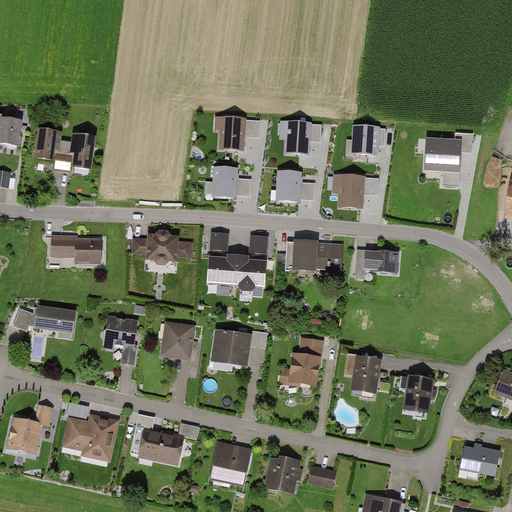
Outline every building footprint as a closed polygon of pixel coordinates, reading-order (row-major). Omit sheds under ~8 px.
[(247,120),(247,119),(222,117),(219,149),(244,151),(245,139),(247,120)] [(0,144),(19,147),(23,124),(0,120),(0,144)] [(258,140),(260,121),(247,120),(245,139),(258,140)] [(311,125),(311,123),(288,121),(286,153),(309,155),(310,143),(311,125)] [(321,144),(322,125),(311,125),(310,143),(321,144)] [(378,156),(380,127),(353,125),(352,155),(378,156)] [(62,135),(37,131),(33,164),(54,167),(53,170),(71,173),(71,169),(91,172),(96,139),(72,136),(71,145),(61,144),(62,135)] [(463,134),(462,153),(473,154),(474,135),(463,134)] [(463,140),(427,138),(425,171),(461,173),(462,153),(463,140)] [(238,180),(238,169),(214,168),(212,198),(236,200),(237,197),(238,180)] [(302,184),(302,174),(278,172),(276,202),(300,204),(301,201),(302,184)] [(0,188),(9,190),(11,175),(0,173),(0,188)] [(366,179),(366,177),(333,175),(332,194),(339,195),(338,209),(364,210),(365,196),(366,179)] [(378,197),(379,180),(366,179),(365,196),(378,197)] [(250,198),(251,181),(238,180),(237,197),(250,198)] [(314,202),(315,185),(302,184),(301,201),(314,202)] [(146,242),(133,240),(132,255),(145,256),(144,261),(151,262),(154,267),(163,267),(166,263),(177,264),(177,259),(192,260),(193,245),(179,244),(179,238),(168,237),(166,233),(157,232),(154,236),(146,236),(146,242)] [(229,233),(211,232),(210,248),(228,250),(229,233)] [(269,236),(251,235),(250,252),(268,253),(269,236)] [(78,238),(51,238),(51,259),(74,259),(74,266),(102,266),(102,241),(78,241),(78,238)] [(343,245),(287,242),(285,270),(342,273),(343,245)] [(367,250),(358,250),(355,279),(365,280),(367,250)] [(397,275),(399,253),(367,250),(366,272),(397,275)] [(266,260),(210,256),(208,283),(264,287),(266,260)] [(491,295),(462,295),(462,318),(490,318),(491,295)] [(39,332),(73,336),(76,315),(35,309),(34,318),(21,312),(14,329),(27,335),(30,328),(32,329),(32,331),(38,332),(39,332)] [(140,325),(108,320),(104,348),(123,351),(121,367),(134,369),(140,325)] [(195,328),(165,325),(160,361),(190,365),(195,328)] [(252,337),(214,332),(210,364),(248,369),(252,337)] [(266,350),(268,334),(254,332),(252,348),(266,350)] [(289,384),(316,388),(321,356),(293,352),(289,384)] [(381,362),(357,358),(351,392),(376,395),(381,362)] [(511,400),(511,374),(501,370),(492,393),(511,400)] [(434,381),(408,377),(403,411),(429,414),(434,381)] [(36,425),(14,420),(7,452),(37,458),(43,427),(50,429),(54,411),(40,408),(36,425)] [(89,425),(69,421),(64,447),(83,451),(82,459),(111,465),(120,422),(91,416),(89,425)] [(184,439),(143,430),(137,460),(178,468),(184,439)] [(252,452),(218,445),(210,481),(245,488),(252,452)] [(459,470),(496,477),(501,453),(475,447),(474,451),(463,448),(459,470)] [(303,464),(273,458),(266,490),(296,496),(303,464)] [(338,474),(313,469),(310,485),(334,491),(338,474)] [(402,511),(404,505),(367,497),(364,511),(402,511)]
